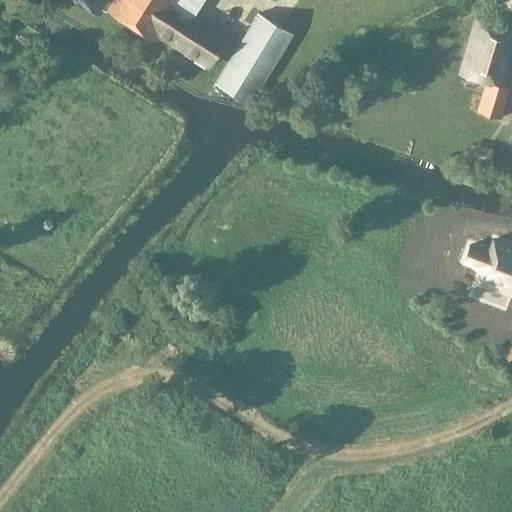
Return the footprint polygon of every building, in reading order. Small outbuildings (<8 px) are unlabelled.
[(69,0),(97,18),(103,10),(155,43),(159,37),(207,68),(224,41),(191,20),(203,0),(69,0)] [(257,17),(213,85),(245,106),(290,38),(257,17)] [(511,33),(475,23),(460,76),(484,82),(481,95),(475,115),(500,122),(509,91),(502,89),(511,54),(511,33)] [(476,282),(477,282),(511,295),(511,245),(494,239),(489,252),(469,245),(463,262),(476,267),(475,268),(480,271),(476,282)] [(128,322),(136,327),(146,310),(137,306),(128,322)] [(511,344),(503,352),(511,362),(511,344)]
